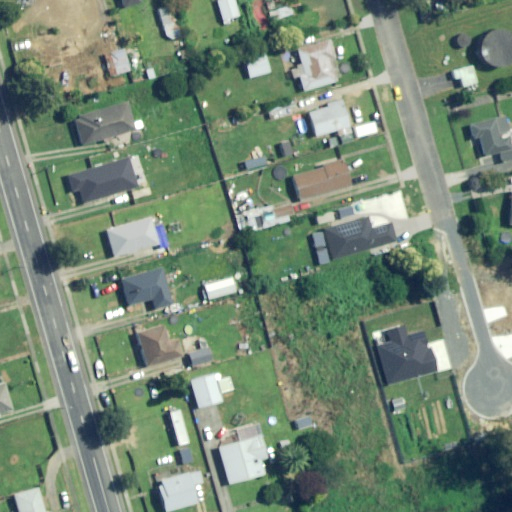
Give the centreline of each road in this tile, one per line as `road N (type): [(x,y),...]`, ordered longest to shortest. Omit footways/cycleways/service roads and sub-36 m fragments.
road 1 (residential): [(496,389),(379,0)]
road 2 (tertiary): [(0,130),(110,511)]
